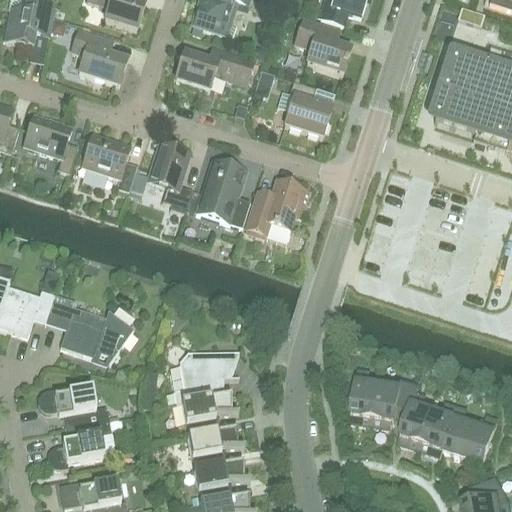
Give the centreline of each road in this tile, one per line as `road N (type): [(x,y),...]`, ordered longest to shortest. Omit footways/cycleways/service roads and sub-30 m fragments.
road 1 (tertiary): [(310,511),(294,409),(298,368),(357,183)]
road 2 (residential): [(357,183),(135,123)]
road 3 (tertiary): [(357,183),(417,0)]
road 4 (residential): [(135,123),(0,82)]
road 5 (residential): [(135,123),(176,0)]
road 6 (residential): [(0,385),(22,511)]
